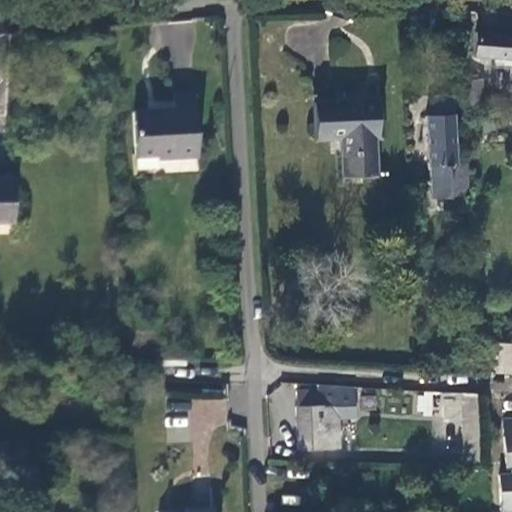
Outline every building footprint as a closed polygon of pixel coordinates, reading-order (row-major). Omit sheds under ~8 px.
[(493,55),(511,56),(511,34),(476,32),(474,53),(493,55)] [(509,81),(511,81),(511,56),(493,55),(493,66),(510,67),(509,81)] [(483,79),(463,80),(465,111),(485,110),(483,79)] [(174,110),(147,111),(149,153),(157,152),(158,156),(199,155),(196,92),(173,93),(174,110)] [(377,93),(313,99),(314,138),(340,138),(341,173),(377,171),(375,134),(379,134),(377,93)] [(453,93),(436,94),(437,116),(427,116),(428,165),(430,198),(466,197),(465,163),(454,163),(453,93)] [(133,111),(136,153),(149,153),(147,111),(133,111)] [(0,219),(11,219),(9,177),(0,177),(0,219)] [(500,320),(475,319),(475,325),(476,339),(499,340),(500,320)] [(461,326),(463,373),(479,374),(478,369),(476,339),(475,325),(461,326)] [(511,340),(499,340),(476,339),(478,369),(511,369),(511,340)] [(340,444),(337,383),(318,382),(319,389),(295,389),(298,447),(340,444)] [(465,463),(481,462),(478,392),(462,391),(465,463)] [(189,476),(224,477),(226,401),(192,400),(189,476)] [(293,485),(312,485),(312,469),(293,469),(293,485)] [(473,492),(473,470),(440,469),(440,492),(473,492)] [(333,493),(333,470),(319,470),(318,493),(333,493)] [(496,471),(498,511),(511,509),(511,470),(496,471)]
